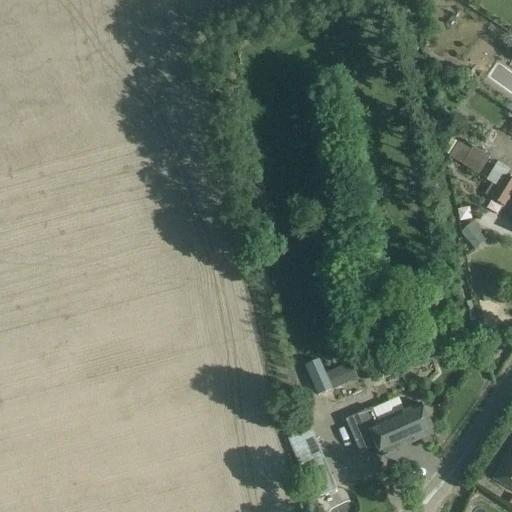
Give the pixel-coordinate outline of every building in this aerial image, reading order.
[(467,83),(461,93),(469,98),(475,89),(467,83)] [(359,130),(356,114),(341,116),(343,133),(359,130)] [(468,150),(458,144),(449,157),(460,164),(479,175),(490,158),(471,146),(468,150)] [(510,170),(497,163),(487,180),(511,195),(511,179),(506,176),(510,170)] [(511,196),(491,184),(484,195),(504,207),(511,196)] [(461,234),(474,250),(485,241),(472,225),(461,234)] [(351,363),(325,374),(332,390),(358,379),(351,363)] [(433,433),(421,404),(377,423),(371,409),(345,420),(360,454),(377,447),(381,456),(433,433)] [(337,490),(312,429),(290,439),(315,499),(337,490)] [(511,446),(493,479),(511,490),(511,446)]
